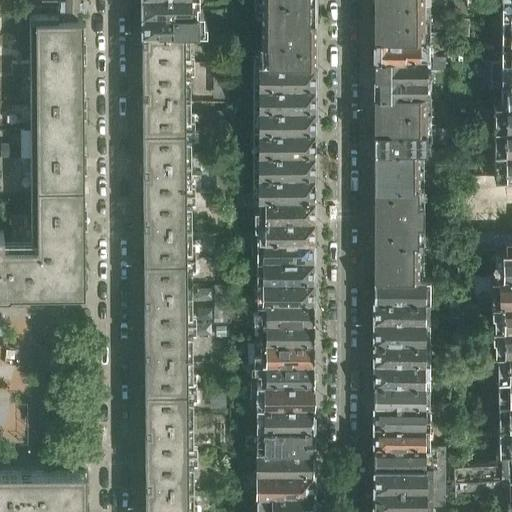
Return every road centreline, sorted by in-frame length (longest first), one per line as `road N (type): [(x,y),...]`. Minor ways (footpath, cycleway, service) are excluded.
road 1 (residential): [(115,511),(111,0)]
road 2 (residential): [(342,511),(343,0)]
